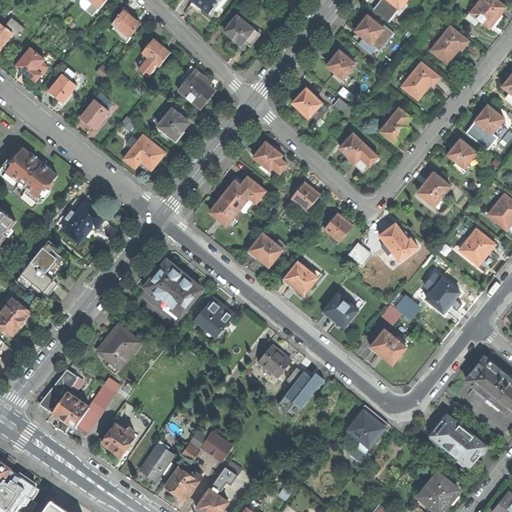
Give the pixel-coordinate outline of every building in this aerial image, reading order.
[(80,0),(80,6),(93,16),(99,8),(100,9),(107,0),(80,0)] [(192,0),(195,2),(210,14),(214,8),(217,11),(225,0),(192,0)] [(381,0),(374,10),(389,22),(399,9),(400,9),(407,0),(381,0)] [(496,0),(481,0),(467,18),(475,24),(479,20),(490,28),(498,18),(506,8),(496,0)] [(124,11),(113,25),(116,26),(112,31),(127,43),(131,38),(131,37),(141,24),(132,17),(124,11)] [(238,16),(225,32),(234,39),(242,45),(245,41),(251,46),(261,35),(238,16)] [(352,39),(372,54),(377,48),(380,51),(394,33),(380,22),(378,24),(368,16),(362,23),(356,31),(357,32),(352,39)] [(0,50),(14,34),(18,38),(25,29),(12,19),(5,28),(0,23),(0,50)] [(451,27),(432,51),(447,63),(455,54),(460,48),(462,50),(469,42),(451,27)] [(145,63),(139,70),(149,77),(155,70),(158,65),(160,67),(171,53),(162,45),(154,39),(143,53),(144,55),(143,56),(143,61),(145,63)] [(31,48),(17,66),(24,71),(36,82),(42,75),(43,76),(57,59),(49,52),(44,58),(31,48)] [(356,64),(340,51),(335,57),(334,59),(333,59),(327,66),(335,73),(332,76),(340,82),(343,78),(344,79),(356,64)] [(422,63),(403,87),(418,99),(426,90),(431,84),(433,86),(440,78),(422,63)] [(183,77),(188,81),(179,92),(201,109),(209,99),(215,91),(207,84),(210,81),(192,67),(183,77)] [(68,69),(50,92),(56,97),(64,103),(78,86),(71,81),(76,75),(68,69)] [(509,79),(503,87),(511,93),(506,99),(511,103),(511,76),(511,78),(509,80),(509,79)] [(302,95),(293,103),(309,118),(312,114),(318,120),(328,109),(307,89),(302,95)] [(340,98),(335,105),(352,118),(357,112),(340,98)] [(96,100),(82,118),(88,123),(96,129),(110,112),(96,100)] [(480,115),(475,121),(476,121),(492,134),(503,119),(487,107),(482,113),(480,115)] [(381,131),(397,144),(404,135),(410,128),(406,125),(412,118),(400,109),(381,131)] [(173,110),(156,131),(169,141),(173,137),(176,139),(183,131),(190,123),(173,110)] [(497,139),(492,134),(476,121),(466,133),(488,150),(497,139)] [(354,134),(340,148),(349,156),(356,163),(354,164),(363,173),(378,157),(354,134)] [(144,136),(125,159),(136,168),(141,161),(152,169),(159,161),(165,153),(144,136)] [(452,151),(448,155),(456,161),(453,165),(461,171),(464,167),(465,168),(477,153),(461,140),(455,148),(454,147),(452,151)] [(260,150),(254,158),(262,164),(259,167),(268,174),(269,172),(268,172),(270,170),(271,170),(274,166),(281,158),(283,155),(279,153),(281,150),(277,147),(274,145),(272,147),(267,143),(260,150)] [(0,168),(3,171),(0,175),(0,183),(33,210),(55,183),(53,182),(58,176),(51,171),(53,169),(47,164),(44,167),(43,165),(41,163),(38,160),(37,161),(36,160),(38,157),(32,152),(30,154),(24,149),(19,155),(17,153),(8,165),(3,162),(0,165),(0,168)] [(288,163),(281,158),(274,166),(281,172),(288,163)] [(424,186),(419,193),(435,206),(436,206),(441,210),(446,202),(442,199),(451,187),(433,172),(426,180),(428,181),(424,186)] [(248,177),(242,186),(252,194),(250,198),(257,203),(266,191),(248,177)] [(230,189),(223,197),(243,213),(250,205),(246,202),(250,198),(252,194),(242,186),(236,181),(230,189)] [(305,183),(293,198),(308,210),(320,195),(312,188),(305,183)] [(511,199),(505,194),(488,215),(507,230),(511,224),(511,199)] [(223,197),(211,213),(219,219),(227,226),(234,217),(238,220),(243,213),(223,197)] [(69,224),(64,230),(80,243),(90,231),(95,225),(98,227),(105,218),(86,203),(78,214),(72,209),(64,219),(69,224)] [(0,245),(1,244),(0,243),(0,239),(2,236),(4,238),(17,222),(0,208),(0,245)] [(338,214),(325,229),(341,241),(353,226),(345,219),(338,214)] [(388,230),(384,233),(381,236),(386,243),(383,246),(389,254),(393,251),(400,261),(418,248),(411,239),(409,241),(397,224),(389,230),(388,230)] [(477,229),(460,250),(479,265),(488,254),(496,245),(477,229)] [(264,234),(249,252),(257,259),(258,257),(264,261),(270,266),(287,246),(279,240),(276,244),(264,234)] [(32,263),(58,283),(63,278),(72,266),(54,251),(57,247),(50,241),(32,263)] [(168,261),(147,288),(181,315),(203,289),(189,278),(187,281),(184,278),(180,275),(181,272),(168,261)] [(299,262),(284,281),(292,287),(294,285),(299,289),(305,295),(322,274),(314,268),(311,272),(299,262)] [(53,290),(58,283),(32,263),(17,282),(28,291),(32,286),(46,298),(53,290)] [(438,286),(427,299),(446,314),(452,306),(451,305),(454,300),(460,293),(439,276),(434,283),(438,286)] [(400,293),(392,303),(412,319),(421,307),(406,295),(404,297),(400,293)] [(339,294),(323,313),(336,324),(338,322),(340,324),(345,328),(366,302),(358,296),(351,304),(339,294)] [(14,298),(0,315),(0,324),(14,335),(23,324),(32,313),(14,298)] [(214,299),(196,321),(217,338),(235,316),(224,307),(214,299)] [(390,305),(381,316),(393,326),(402,314),(390,305)] [(109,339),(99,352),(120,368),(141,343),(119,326),(109,339)] [(386,330),(371,348),(379,355),(381,353),(394,364),(400,356),(407,347),(386,330)] [(272,346),(260,361),(280,377),(292,361),(283,354),(272,346)] [(486,357),(467,381),(511,416),(511,378),(510,377),(486,357)] [(297,367),(287,380),(294,385),(278,404),(285,410),(288,412),(295,403),(301,409),(302,409),(325,380),(317,373),(313,378),(305,372),(304,373),(297,367)] [(52,413),(53,413),(68,392),(78,377),(68,369),(40,404),(53,413),(52,413)] [(68,392),(53,413),(62,419),(71,425),(76,428),(77,427),(87,434),(119,387),(108,380),(90,407),(68,392)] [(293,419),(301,409),(295,403),(288,412),(285,410),(284,412),(293,419)] [(362,441),(359,446),(366,452),(389,424),(377,415),(367,407),(349,431),(357,437),(362,441)] [(467,429),(449,414),(431,437),(470,468),(488,446),(467,429)] [(116,424),(102,443),(107,446),(113,451),(113,452),(114,454),(118,457),(120,457),(121,456),(122,457),(136,437),(132,435),(135,431),(129,427),(127,431),(116,424)] [(199,430),(190,444),(200,450),(202,447),(209,437),(199,430)] [(209,437),(202,447),(223,461),(233,447),(212,433),(209,437)] [(353,442),(358,446),(359,446),(362,441),(357,437),(353,442)] [(159,444),(141,470),(149,476),(157,481),(163,473),(164,472),(168,475),(172,470),(167,467),(170,463),(175,455),(159,444)] [(190,444),(181,456),(191,463),(200,450),(190,444)] [(366,452),(359,446),(358,446),(350,455),(362,465),(370,455),(366,452)] [(0,482),(11,469),(0,461),(0,482)] [(180,467),(166,487),(170,490),(175,493),(175,494),(176,496),(177,497),(179,498),(182,499),(182,498),(183,499),(188,492),(191,494),(203,477),(190,468),(187,472),(180,467)] [(0,484),(0,511),(31,511),(38,503),(30,498),(37,487),(27,480),(12,469),(0,484)] [(226,511),(227,511),(224,509),(229,502),(217,494),(221,492),(228,483),(232,485),(236,479),(224,470),(197,509),(202,511),(226,511)] [(439,474),(420,497),(438,511),(443,511),(453,500),(461,491),(439,474)] [(280,496),(286,500),(293,490),(287,486),(280,496)] [(511,511),(511,494),(509,493),(493,511),(511,511)] [(45,511),(69,511),(53,501),(45,511)]
